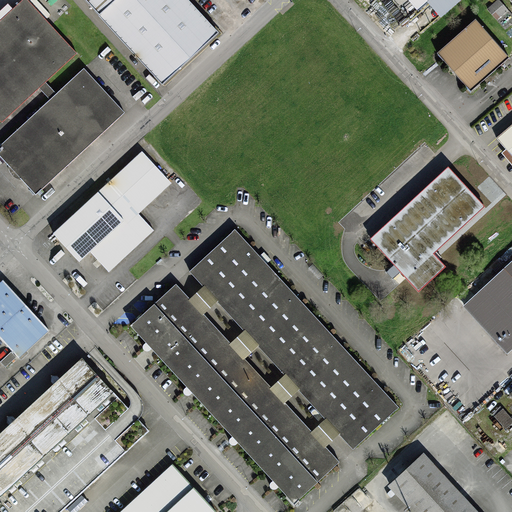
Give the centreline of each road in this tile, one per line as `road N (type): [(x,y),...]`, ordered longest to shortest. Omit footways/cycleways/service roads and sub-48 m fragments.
road 1 (residential): [(13,244),(259,511)]
road 2 (residential): [(280,0),(13,244)]
road 3 (residential): [(341,0),(511,183)]
